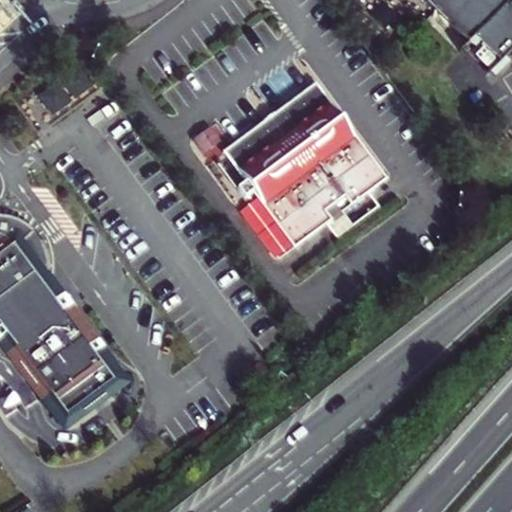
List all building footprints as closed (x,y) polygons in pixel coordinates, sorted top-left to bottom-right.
[(511,0),(455,0),(488,29),(479,38),(507,63),(511,57),(511,0)] [(255,132),(214,164),(287,257),(318,233),(321,230),(314,221),(335,205),(342,214),(358,201),(376,187),(303,95),(262,127),(255,132)] [(209,156),(228,144),(217,127),(198,139),(209,156)] [(0,257),(27,235),(20,230),(17,229),(10,226),(0,224),(0,223),(0,349),(25,381),(46,408),(52,403),(55,407),(52,409),(56,414),(59,412),(62,416),(90,395),(95,401),(101,395),(96,388),(104,382),(102,380),(104,378),(100,373),(98,375),(96,372),(101,368),(21,270),(11,276),(0,261),(0,257)] [(21,270),(101,368),(121,352),(27,235),(0,257),(0,261),(11,276),(21,270)]
